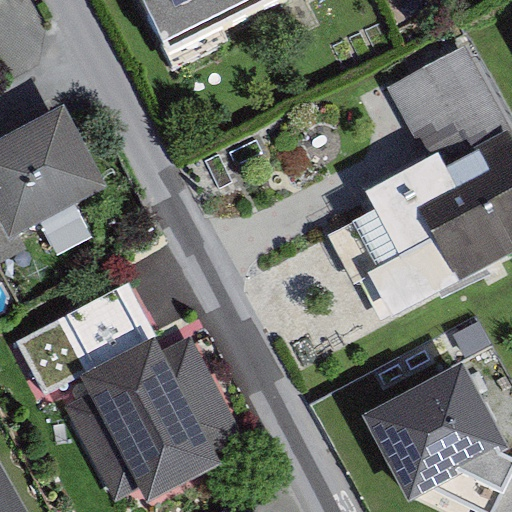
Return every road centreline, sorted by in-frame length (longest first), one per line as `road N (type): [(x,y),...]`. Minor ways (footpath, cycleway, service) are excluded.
road 1 (residential): [(76,0),(344,511)]
road 2 (unknown): [(224,282),(428,149)]
